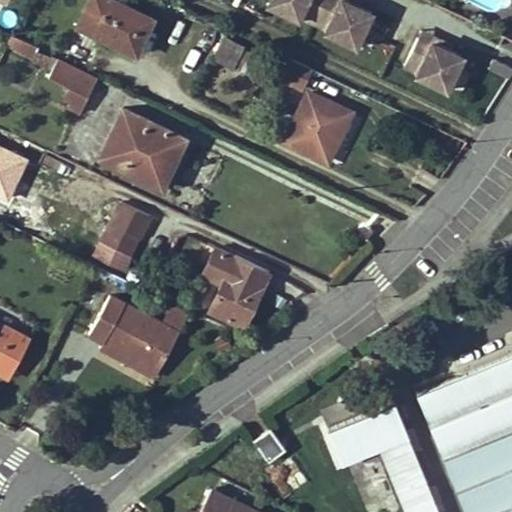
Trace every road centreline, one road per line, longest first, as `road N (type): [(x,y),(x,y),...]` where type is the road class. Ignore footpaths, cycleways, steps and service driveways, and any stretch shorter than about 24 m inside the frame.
road 1 (residential): [(137,458),(377,278),(511,112)]
road 2 (unknown): [(415,235),(152,85),(141,68)]
